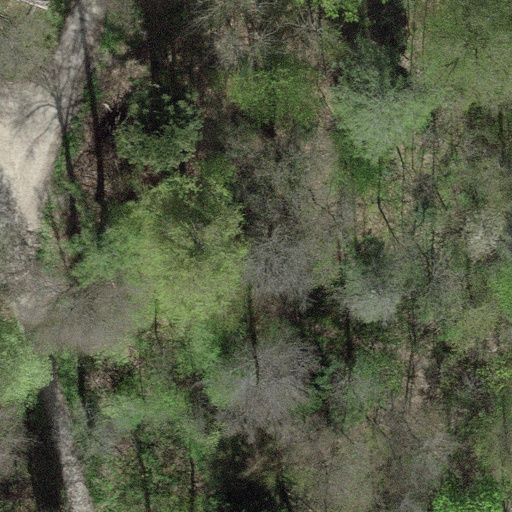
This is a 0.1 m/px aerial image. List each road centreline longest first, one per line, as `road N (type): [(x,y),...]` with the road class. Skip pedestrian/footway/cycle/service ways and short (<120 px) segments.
road 1 (track): [(85,511),(6,233)]
road 2 (track): [(96,0),(6,233)]
